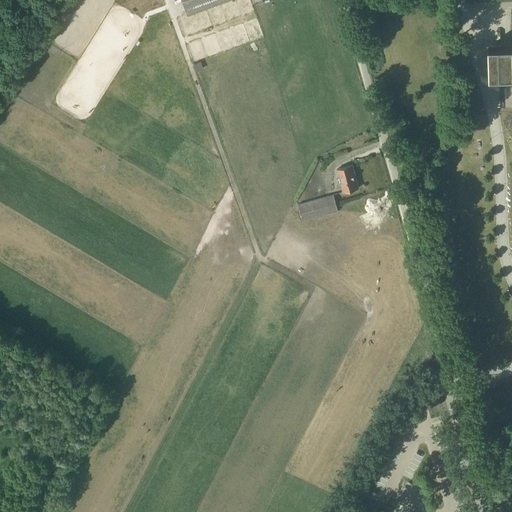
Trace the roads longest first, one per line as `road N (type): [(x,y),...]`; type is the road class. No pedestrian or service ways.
road 1 (unclassified): [(449,382),(347,0)]
road 2 (unclassified): [(343,511),(404,396),(449,382)]
road 3 (unclassified): [(483,511),(449,382)]
